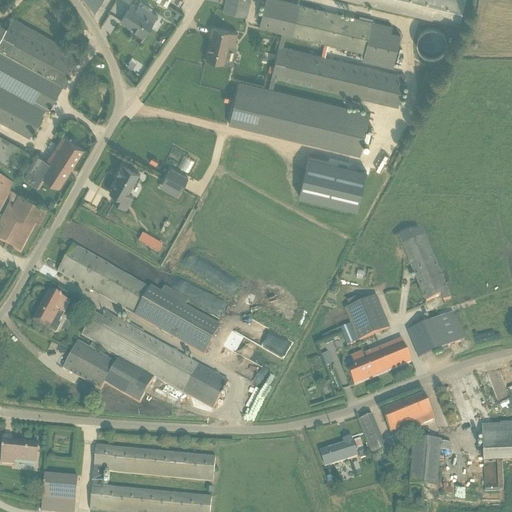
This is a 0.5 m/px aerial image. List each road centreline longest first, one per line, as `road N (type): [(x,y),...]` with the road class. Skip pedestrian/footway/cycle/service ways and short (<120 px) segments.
road 1 (unclassified): [(0,411),(168,432),(248,433),(314,423),(457,367),(511,355)]
road 2 (unclassified): [(124,98),(0,319)]
road 3 (unknown): [(97,130),(63,103),(97,33)]
road 4 (unclassified): [(195,0),(124,98)]
